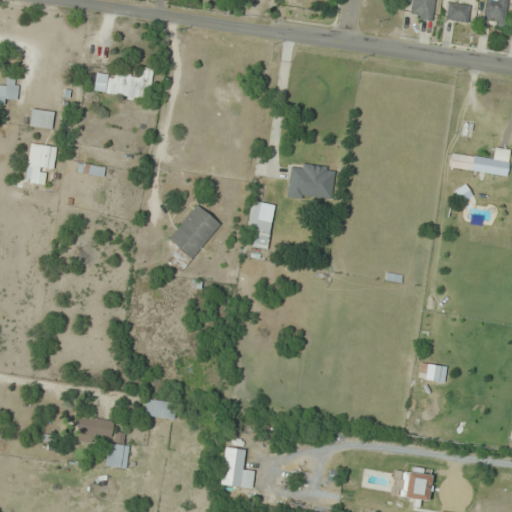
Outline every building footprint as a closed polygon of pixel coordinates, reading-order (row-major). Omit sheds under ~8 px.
[(433,0),(411,0),(408,16),(430,21),(433,0)] [(507,0),(484,0),(482,24),(504,26),(507,0)] [(468,23),(471,4),(448,1),(445,20),(468,23)] [(92,91),(147,100),(153,69),(141,67),(139,78),(96,71),(92,91)] [(51,130),(54,112),(31,109),(28,126),(51,130)] [(52,172),(56,147),(30,143),(24,178),(40,180),(42,170),(52,172)] [(449,168),(506,176),(510,150),(494,148),(492,159),(451,153),(449,168)] [(105,168),(78,162),(76,172),(103,178),(105,168)] [(299,168),(289,167),(285,196),(330,202),(334,167),(300,163),(299,168)] [(249,248),(267,249),(269,220),(260,220),(262,202),(252,202),(249,248)] [(220,224),(195,204),(167,240),(177,248),(168,259),(183,271),(220,224)] [(144,415),(169,419),(172,404),(147,400),(144,415)] [(97,436),(110,437),(112,421),(78,416),(75,440),(96,443),(97,436)] [(127,468),(127,444),(106,444),(106,468),(127,468)]
